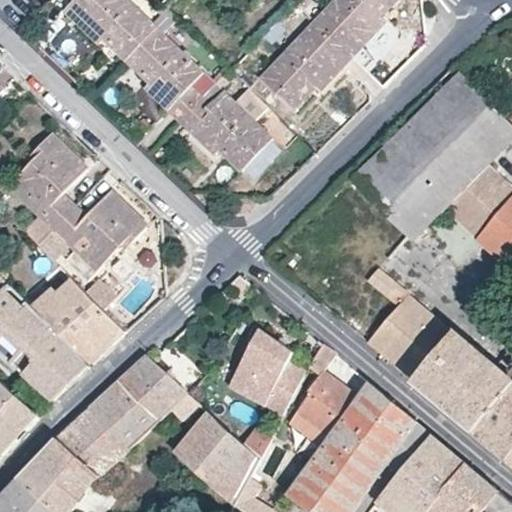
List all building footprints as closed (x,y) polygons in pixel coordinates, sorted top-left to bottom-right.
[(154,23),(129,0),(75,0),(65,11),(101,45),(106,40),(129,61),(160,28),(154,23)] [(167,9),(175,0),(167,0),(162,5),(167,9)] [(383,17),(399,0),(337,0),(317,22),(354,58),(388,22),(383,17)] [(160,28),(173,15),(167,9),(162,5),(157,11),(162,15),(154,23),(160,28)] [(166,34),(179,20),(173,15),(160,28),(166,34)] [(311,82),(333,59),(344,69),(354,58),(317,22),(262,80),(295,111),(317,87),(311,82)] [(166,34),(160,28),(129,61),(151,82),(160,91),(155,96),(182,121),(218,83),(166,34)] [(322,92),(344,69),(333,59),(311,82),(317,87),(322,92)] [(224,89),(237,76),(231,70),(218,83),(224,89)] [(489,164),(511,141),(511,123),(467,79),(360,185),(415,239),(445,209),(489,164)] [(160,91),(151,83),(147,87),(155,96),(160,91)] [(276,139),(257,121),(270,108),(250,89),(238,103),(224,89),(218,83),(182,121),(217,154),(222,150),(244,172),(247,170),(274,141),(276,139)] [(66,195),(91,169),(54,133),(29,159),(33,163),(11,186),(42,216),(56,229),(78,206),(66,195)] [(257,180),(285,152),(274,141),(247,170),(257,180)] [(511,183),(509,182),(489,164),(445,209),(479,239),(511,267),(511,183)] [(138,240),(151,226),(114,191),(89,217),(78,206),(56,229),(71,243),(100,271),(134,235),(138,240)] [(335,260),(370,224),(345,200),(310,236),(335,260)] [(56,229),(42,216),(27,231),(40,245),(56,229)] [(55,259),(71,243),(56,229),(40,245),(55,259)] [(126,253),(138,240),(134,235),(121,249),(126,253)] [(436,282),(428,293),(456,314),(475,288),(437,259),(426,274),(436,282)] [(40,312),(75,280),(61,265),(25,297),(40,312)] [(511,392),(511,375),(458,331),(456,333),(380,269),(370,280),(401,306),(370,344),(478,434),(511,392)] [(0,297),(12,284),(0,271),(0,297)] [(128,333),(75,280),(40,312),(92,364),(128,333)] [(92,364),(40,312),(25,297),(12,284),(0,297),(0,351),(22,371),(55,401),(92,364)] [(296,348),(261,323),(228,384),(287,415),(308,374),(288,363),(296,348)] [(333,440),(363,398),(327,371),(339,356),(324,344),(312,368),(322,375),(311,391),(314,393),(298,414),(308,422),(323,433),(333,440)] [(174,409),(190,393),(149,357),(122,382),(92,409),(114,430),(131,448),(162,420),(174,409)] [(42,416),(0,376),(0,446),(8,454),(42,416)] [(355,511),(420,423),(373,384),(363,398),(333,440),(293,494),(316,511),(355,511)] [(511,461),(511,459),(511,392),(478,434),(511,461)] [(186,423),(204,406),(190,393),(174,409),(180,417),(185,422),(186,423)] [(102,475),(116,462),(131,448),(114,430),(92,409),(90,411),(79,421),(61,438),(21,480),(58,511),(72,511),(93,482),(102,475)] [(263,460),(246,444),(211,412),(177,453),(237,507),(244,495),(257,471),(263,460)] [(323,433),(308,422),(299,433),(314,444),(323,433)] [(372,511),(379,503),(435,435),(424,426),(420,423),(355,511),(372,511)] [(268,451),(275,437),(259,427),(246,444),(263,460),(268,451)] [(432,511),(471,465),(435,435),(379,503),(372,511),(432,511)] [(273,476),(282,460),(268,451),(263,460),(257,471),(272,479),(273,476)] [(488,511),(504,493),(471,465),(432,511),(488,511)] [(259,502),(272,479),(257,471),(244,495),(259,502)] [(58,511),(21,480),(0,502),(0,511),(58,511)] [(511,511),(511,499),(504,493),(488,511),(511,511)]
